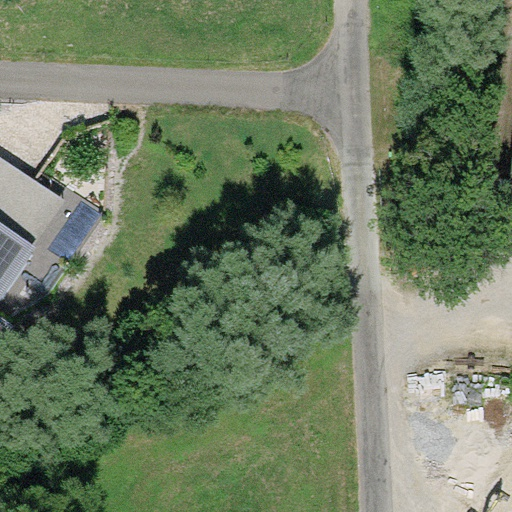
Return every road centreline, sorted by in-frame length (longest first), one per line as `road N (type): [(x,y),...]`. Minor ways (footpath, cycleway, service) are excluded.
road 1 (unclassified): [(370,511),(345,92)]
road 2 (residential): [(345,92),(0,77)]
